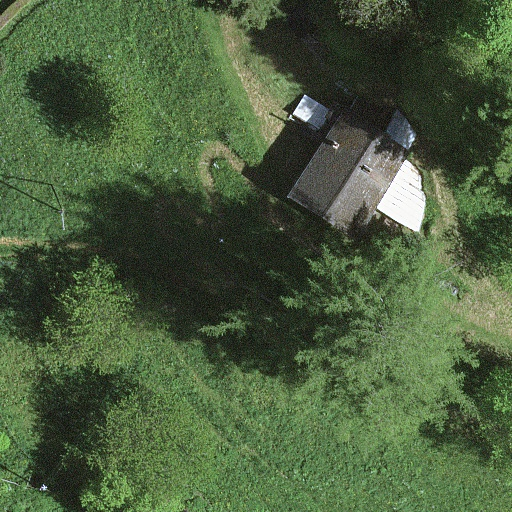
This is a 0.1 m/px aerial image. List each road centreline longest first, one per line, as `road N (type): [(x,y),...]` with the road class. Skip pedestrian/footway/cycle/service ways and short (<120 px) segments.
road 1 (track): [(0,246),(136,263),(511,437)]
road 2 (track): [(511,338),(414,287),(296,203)]
